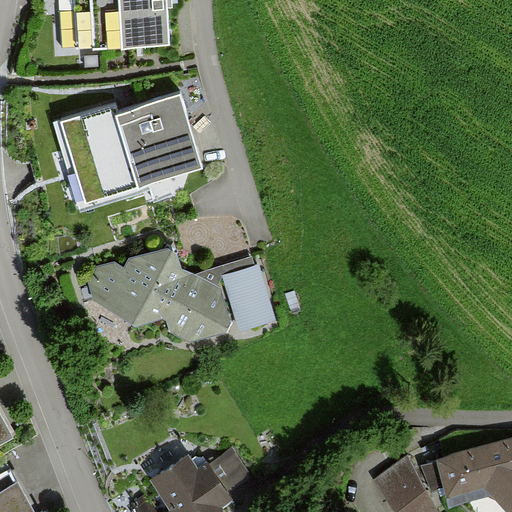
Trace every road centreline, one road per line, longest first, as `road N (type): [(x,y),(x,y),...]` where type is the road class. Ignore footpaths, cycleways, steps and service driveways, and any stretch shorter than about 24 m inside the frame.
road 1 (track): [(511,417),(369,416),(335,427),(261,497)]
road 2 (residential): [(93,511),(20,336),(0,264)]
road 3 (residential): [(202,0),(211,85),(239,182)]
